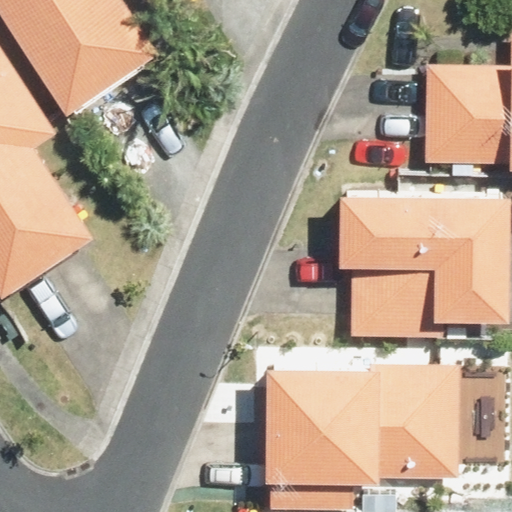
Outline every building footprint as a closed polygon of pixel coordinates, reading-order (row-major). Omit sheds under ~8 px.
[(6,0),(80,109),(173,48),(140,0),(6,0)] [(44,140),(67,125),(0,26),(0,269),(17,295),(108,233),(44,140)] [(511,33),(510,33),(509,60),(508,60),(508,67),(426,66),(424,163),(506,165),(506,174),(511,173),(511,33)] [(335,200),(333,271),(348,271),(348,338),(440,338),(440,325),(505,326),(508,200),(335,200)] [(269,487),(268,511),(352,511),(351,489),(374,489),(374,480),(457,481),(457,367),(366,365),(366,372),(261,372),(260,487),(269,487)]
